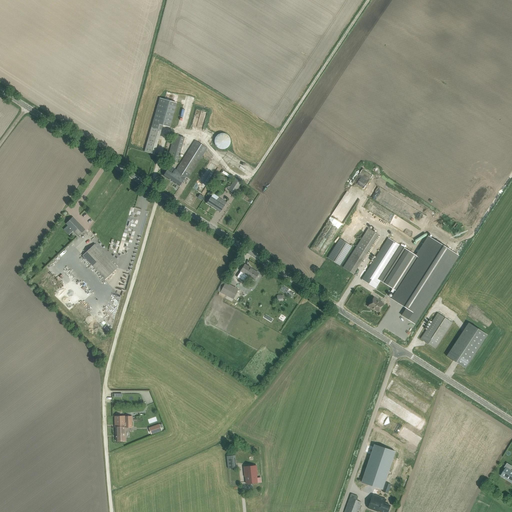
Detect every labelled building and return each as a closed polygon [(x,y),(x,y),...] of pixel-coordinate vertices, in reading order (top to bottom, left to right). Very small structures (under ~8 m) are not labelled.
[(160,98),(151,127),(145,151),(155,154),(161,130),(163,125),(170,127),(177,103),(160,98)] [(168,159),(178,162),(182,146),(185,137),(175,134),(168,159)] [(229,148),(229,134),(215,134),(215,148),(229,148)] [(177,171),(171,181),(180,186),(186,176),(188,178),(199,161),(200,162),(202,160),(200,159),(207,148),(195,140),(176,170),(177,171)] [(164,176),(171,181),(177,171),(176,170),(175,169),(173,173),(168,169),(164,176)] [(228,190),(235,194),(242,182),(236,178),(228,190)] [(207,203),(220,212),(223,208),(227,202),(219,197),(217,200),(211,197),(209,199),(207,203)] [(66,223),(79,236),(85,230),(81,226),(73,217),(66,223)] [(352,217),(327,258),(340,266),(365,226),(352,217)] [(356,247),(366,254),(378,235),(368,228),(356,247)] [(387,285),(392,289),(391,292),(393,293),(391,298),(407,308),(402,315),(414,323),(458,255),(428,236),(415,255),(411,253),(409,251),(387,285)] [(388,238),(362,279),(375,288),(380,281),(402,247),(388,238)] [(83,255),(105,279),(117,268),(95,244),(83,255)] [(402,247),(380,281),(387,285),(409,251),(402,247)] [(241,271),(237,277),(244,282),(248,276),(254,280),(259,273),(245,264),(241,271)] [(345,264),(343,268),(353,274),(356,271),(345,264)] [(122,290),(125,291),(129,274),(121,272),(116,292),(121,294),(122,290)] [(220,292),(233,299),(239,289),(225,282),(220,292)] [(368,306),(372,309),(372,308),(378,312),(384,304),(374,297),(368,306)] [(421,339),(435,348),(452,322),(438,313),(421,339)] [(487,335),(469,323),(447,356),(465,368),(487,335)] [(125,432),(125,427),(132,427),(132,416),(115,416),(115,427),(116,427),(116,441),(125,441),(125,432)] [(159,424),(149,427),(152,434),(162,431),(161,428),(160,425),(159,424)] [(374,444),(361,482),(382,489),(395,451),(374,444)] [(226,456),(228,468),(236,467),(234,455),(226,456)] [(260,474),(257,474),(256,465),(244,467),(245,477),(246,477),(246,484),(257,483),(269,481),(267,464),(259,465),(260,474)] [(506,467),(501,476),(511,482),(511,471),(511,470),(506,467)] [(383,491),(388,493),(391,484),(386,482),(383,491)] [(356,500),(358,496),(351,494),(344,511),(357,511),(361,502),(356,500)] [(373,495),(368,508),(378,511),(380,511),(387,511),(390,505),(384,503),(386,499),(373,495)]
